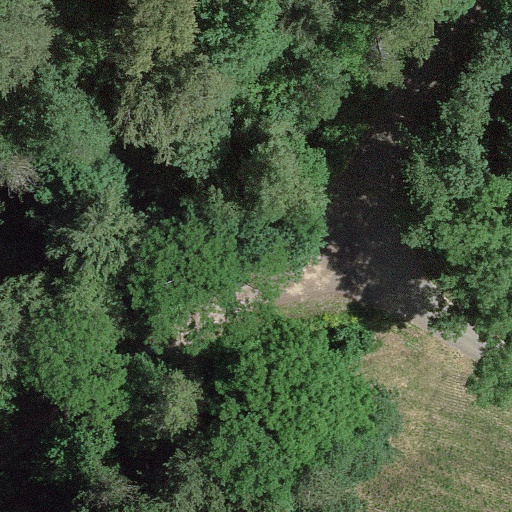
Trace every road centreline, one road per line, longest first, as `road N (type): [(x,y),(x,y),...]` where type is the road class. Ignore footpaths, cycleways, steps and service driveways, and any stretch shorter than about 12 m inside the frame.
road 1 (track): [(0,478),(334,247),(478,0)]
road 2 (track): [(334,247),(422,310),(511,353)]
